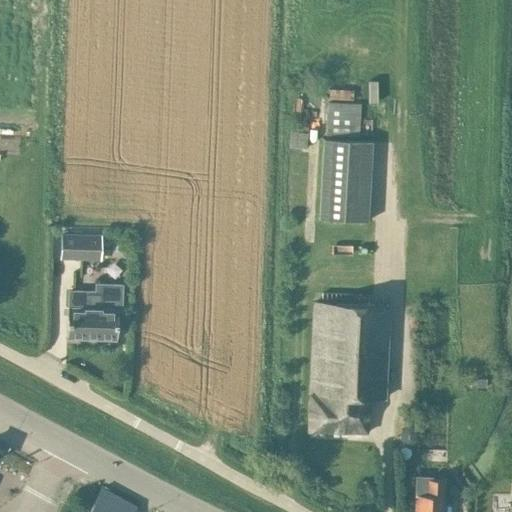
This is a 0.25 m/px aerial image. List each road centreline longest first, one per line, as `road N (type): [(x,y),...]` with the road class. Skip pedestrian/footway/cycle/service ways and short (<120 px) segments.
road 1 (residential): [(204,460),(218,428),(234,0)]
road 2 (residential): [(204,460),(0,348)]
road 3 (unclassified): [(184,511),(0,413)]
